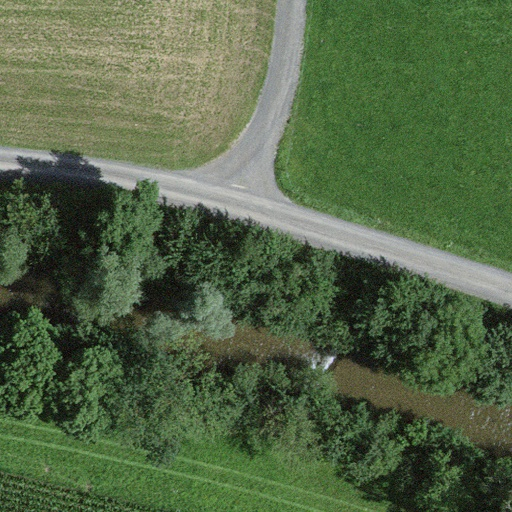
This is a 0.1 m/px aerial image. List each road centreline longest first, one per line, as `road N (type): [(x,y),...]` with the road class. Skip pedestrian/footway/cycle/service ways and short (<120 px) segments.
road 1 (track): [(511,296),(232,209),(0,168)]
road 2 (track): [(232,209),(287,92),(301,0)]
